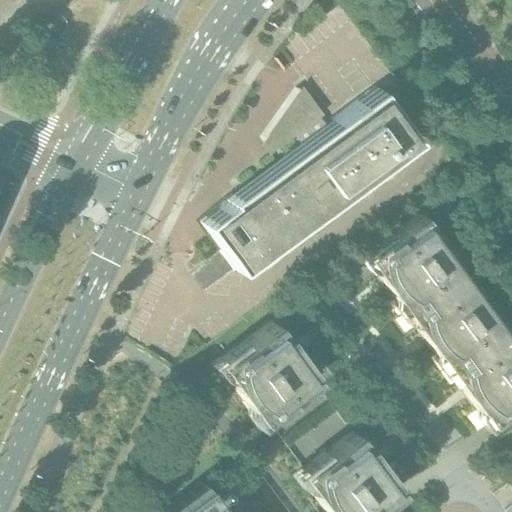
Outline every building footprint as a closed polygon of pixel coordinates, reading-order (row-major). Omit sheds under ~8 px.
[(234,271),(404,145),(413,139),(375,87),(323,126),(315,115),(315,114),(306,102),(296,109),(294,108),(292,108),(290,110),(289,112),(289,114),(282,120),(299,143),(223,199),(226,202),(199,222),(234,271)] [(461,272),(440,244),(417,214),(389,235),(386,231),(372,241),(375,245),(360,256),(403,313),(461,272)] [(502,328),(481,299),(461,272),(403,313),(444,369),(502,328)] [(312,379),(298,360),(303,357),(289,338),(284,341),(270,322),(241,343),(238,340),(225,350),(228,354),(213,364),(255,421),(270,411),(273,415),(286,404),(283,400),(312,379)] [(511,402),(511,342),(502,328),(444,369),(483,423),(511,402)] [(362,511),(393,489),(379,471),(384,467),(370,448),(365,451),(351,432),(322,454),(320,450),(306,460),(309,464),(294,475),(295,476),(321,511),(362,511)] [(220,511),(211,499),(201,485),(165,511),(220,511)]
